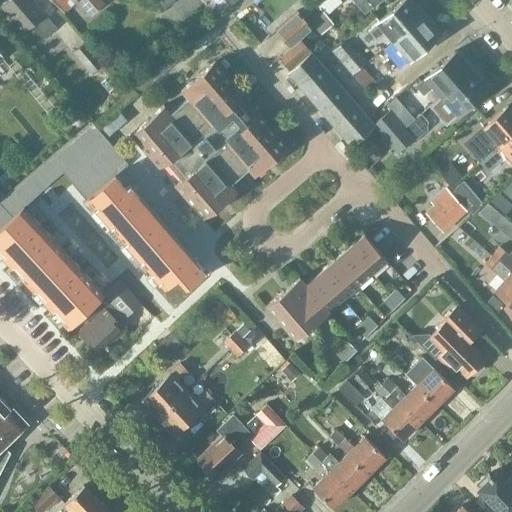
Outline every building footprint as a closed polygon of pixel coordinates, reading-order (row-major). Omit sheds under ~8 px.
[(30,27),(42,40),(56,28),(52,22),(32,0),(8,0),(1,6),(24,32),(30,27)] [(54,0),(64,11),(76,0),(78,0),(92,16),(106,4),(102,0),(54,0)] [(354,0),(356,2),(364,12),(378,0),(354,0)] [(385,29),(394,40),(423,15),(409,0),(403,0),(378,22),(379,22),(369,30),(375,38),(385,29)] [(333,24),(319,9),(307,19),(321,35),(333,24)] [(423,15),(394,40),(403,51),(394,59),(400,66),(410,58),(439,33),(423,15)] [(286,25),(277,33),(291,48),(300,40),(310,31),(297,16),(286,25)] [(324,44),(312,30),(303,38),(315,52),(324,44)] [(184,38),(132,83),(141,92),(171,66),(192,48),(184,38)] [(345,40),(332,51),(352,74),(365,63),(345,40)] [(299,41),(279,58),(288,69),(308,52),(299,41)] [(103,64),(85,43),(73,53),(92,74),(103,64)] [(434,85),(442,95),(473,68),(465,58),(463,60),(455,51),(426,77),(417,86),(424,94),(434,85)] [(373,126),(373,125),(310,54),(288,74),(350,146),(373,126)] [(288,147),(259,113),(258,113),(253,108),(243,96),(244,96),(215,62),(181,91),(187,98),(170,113),(164,106),(130,135),(159,169),(166,162),(181,179),(174,186),(203,220),(237,191),(229,181),(246,167),(254,176),(288,147)] [(363,68),(354,76),(365,89),(374,81),(363,68)] [(473,68),(442,95),(451,106),(441,114),(448,122),(458,113),(458,114),(487,89),(479,80),(482,78),(473,68)] [(511,136),(511,112),(507,107),(465,144),(481,163),(482,162),(492,154),(500,146),(511,136)] [(78,111),(71,117),(72,125),(80,128),(87,124),(86,115),(78,111)] [(373,125),(373,126),(397,153),(413,139),(389,111),(373,125)] [(422,115),(406,128),(417,140),(427,131),(428,122),(422,115)] [(0,227),(22,207),(23,207),(63,173),(86,200),(87,199),(115,175),(128,163),(91,121),(0,198),(0,227)] [(511,136),(500,146),(504,151),(511,159),(511,136)] [(369,140),(357,151),(365,160),(377,149),(369,140)] [(492,154),(482,162),(488,170),(498,161),(492,154)] [(450,163),(438,173),(451,188),(463,178),(450,163)] [(115,175),(87,199),(163,286),(176,275),(185,285),(204,268),(195,258),(190,262),(115,175)] [(463,180),(452,190),(460,199),(471,190),(463,180)] [(437,206),(428,214),(445,234),(469,212),(448,188),(433,202),(437,206)] [(488,202),(504,215),(511,205),(511,204),(496,192),(488,202)] [(488,203),(480,212),(489,220),(497,210),(488,203)] [(0,227),(0,252),(3,254),(15,266),(18,274),(35,292),(42,296),(54,309),(57,316),(66,326),(102,293),(27,212),(23,207),(22,207),(0,227)] [(265,307),(276,320),(294,341),(386,262),(363,235),(305,285),(299,278),(265,307)] [(500,246),(493,255),(511,271),(511,250),(509,254),(500,246)] [(511,271),(493,255),(486,263),(504,279),(495,290),(511,304),(511,271)] [(76,332),(98,355),(124,330),(119,324),(140,304),(129,291),(140,281),(132,271),(98,302),(102,307),(76,332)] [(395,289),(389,295),(398,304),(404,299),(395,289)] [(389,295),(382,302),(391,311),(398,304),(389,295)] [(493,295),(487,302),(497,310),(502,303),(493,295)] [(218,301),(209,310),(218,320),(227,311),(218,301)] [(430,337),(443,350),(438,355),(454,372),(459,367),(467,375),(469,373),(472,375),(476,375),(484,368),(484,364),(481,361),(484,359),(468,343),(480,330),(457,307),(439,325),(440,327),(430,337)] [(368,315),(362,321),(371,330),(377,324),(368,315)] [(362,321),(356,327),(364,336),(371,330),(362,321)] [(171,331),(159,342),(175,360),(187,349),(171,331)] [(235,331),(223,342),(230,349),(241,338),(235,331)] [(241,338),(230,349),(236,356),(248,345),(241,338)] [(347,341),(335,353),(344,362),(357,350),(347,341)] [(394,351),(388,357),(397,367),(404,360),(400,356),(394,351)] [(422,356),(405,373),(416,385),(436,405),(454,388),(422,356)] [(287,362),(279,369),(290,380),(298,374),(287,362)] [(140,400),(157,417),(185,391),(177,382),(187,372),(179,363),(140,400)] [(388,377),(381,384),(419,422),(436,405),(416,385),(406,395),(397,385),(396,386),(388,377)] [(346,380),(338,388),(355,406),(364,397),(346,380)] [(419,422),(381,384),(375,390),(383,399),(392,408),(381,419),(402,440),(419,422)] [(185,391),(157,417),(173,435),(212,398),(204,390),(194,400),(185,391)] [(26,423),(0,395),(0,472),(1,471),(0,470),(0,467),(4,459),(0,454),(0,444),(2,443),(3,445),(26,423)] [(263,424),(253,435),(249,439),(258,449),(284,425),(264,404),(254,414),(263,424)] [(251,432),(233,413),(216,429),(221,435),(196,459),(214,478),(240,453),(236,449),(246,439),(245,438),(251,432)] [(321,427),(347,453),(367,474),(385,456),(364,436),(353,447),(327,421),(321,427)] [(319,446),(312,452),(321,462),(330,470),(350,491),(367,474),(347,453),(338,462),(330,453),(328,455),(319,446)] [(259,452),(243,469),(254,480),(262,472),(275,485),(284,477),(269,462),(259,452)] [(314,468),(321,462),(312,452),(305,459),(314,468)] [(323,477),(312,488),(319,494),(333,508),(347,494),(350,491),(330,470),(323,477)] [(481,487),(478,490),(499,511),(511,511),(511,474),(503,483),(495,474),(492,477),(489,474),(478,484),(481,487)] [(107,511),(91,494),(83,486),(75,494),(65,504),(71,511),(107,511)] [(48,487),(41,494),(31,503),(39,511),(41,511),(58,497),(48,487)] [(267,511),(264,509),(261,511),(296,511),(301,507),(291,496),(274,511),(267,511)]
